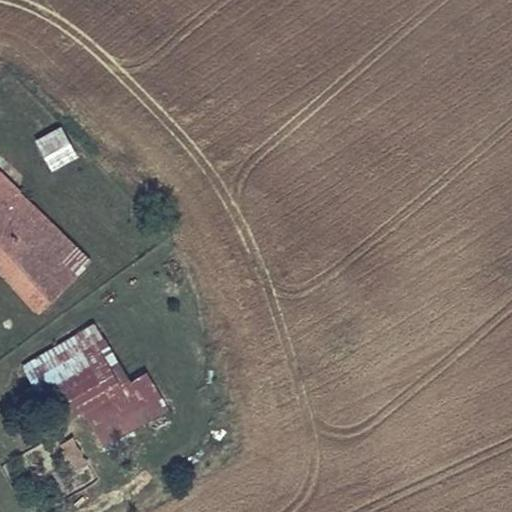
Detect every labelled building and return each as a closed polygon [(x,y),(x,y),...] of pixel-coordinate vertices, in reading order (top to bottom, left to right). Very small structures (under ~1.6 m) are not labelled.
[(45,154),(72,141),(63,125),(36,140),(45,154)] [(45,154),(53,171),(80,156),(72,141),(45,154)] [(0,272),(12,286),(69,235),(33,199),(11,178),(0,168),(0,272)] [(69,235),(12,286),(41,314),(93,261),(69,235)] [(82,406),(132,379),(95,321),(22,363),(56,422),(82,406)] [(132,379),(82,406),(112,455),(172,415),(149,370),(132,379)] [(74,471),(89,464),(75,435),(58,445),(74,471)]
